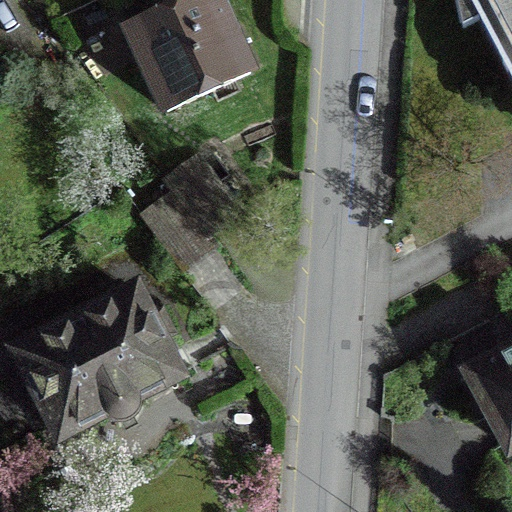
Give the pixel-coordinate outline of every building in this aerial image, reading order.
[(163,116),(246,78),(210,0),(198,0),(125,33),(163,116)] [(511,0),(464,0),(511,90),(511,0)] [(197,162),(164,185),(172,195),(203,238),(235,214),(197,162)] [(172,195),(139,219),(178,272),(211,249),(203,238),(172,195)] [(134,400),(173,379),(131,297),(14,357),(56,439),(98,417),(110,426),(124,425),(134,414),(134,400)] [(511,350),(483,366),(485,368),(467,378),(507,454),(511,451),(511,350)]
